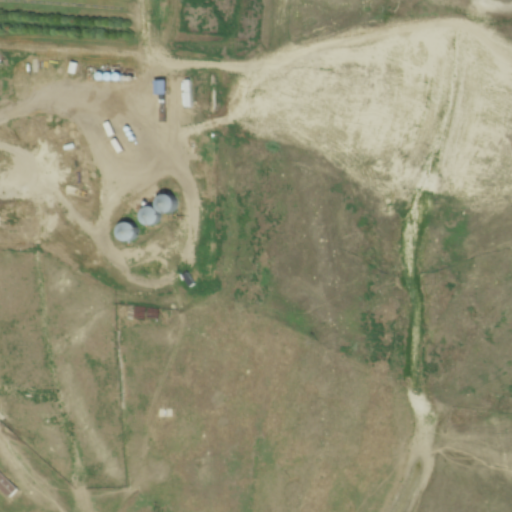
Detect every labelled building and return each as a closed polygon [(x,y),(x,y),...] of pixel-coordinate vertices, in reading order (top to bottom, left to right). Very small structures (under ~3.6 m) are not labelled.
[(165,195),(164,211),(178,213),(180,197),(165,195)] [(156,226),(164,213),(152,205),(144,218),(156,226)] [(122,237),(136,241),(141,225),(127,221),(122,237)] [(156,250),(150,266),(165,271),(170,256),(156,250)] [(19,488),(0,473),(0,487),(12,497),(19,488)]
